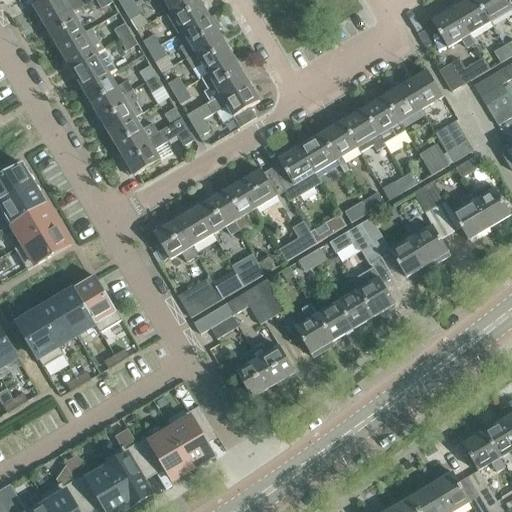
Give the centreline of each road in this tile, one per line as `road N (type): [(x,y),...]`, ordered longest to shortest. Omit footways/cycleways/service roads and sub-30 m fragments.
road 1 (tertiary): [(272,491),(511,315)]
road 2 (residential): [(301,96),(288,113),(110,226)]
road 3 (residential): [(195,364),(0,476)]
road 4 (residential): [(110,226),(0,42)]
road 5 (residential): [(195,364),(115,235)]
road 6 (residential): [(272,491),(195,364)]
road 7 (residential): [(0,300),(115,235)]
road 8 (residential): [(384,14),(384,41),(301,96)]
